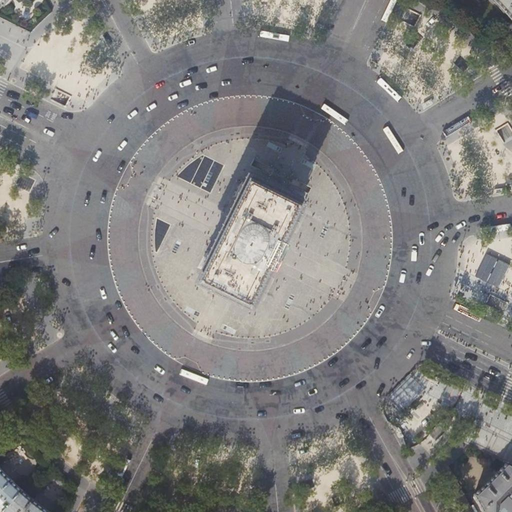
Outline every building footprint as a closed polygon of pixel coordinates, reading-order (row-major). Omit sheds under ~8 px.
[(235,0),(224,0),(223,5),(222,9),(220,15),(219,17),(216,27),(221,28),(243,36),(264,46),(412,119),(413,116),(415,112),(416,110),(417,107),(421,101),(422,98),(426,89),(278,17),(257,7),(235,0)] [(511,0),(492,0),(496,3),(511,20),(511,0)] [(496,116),(0,37),(0,75),(489,153),(490,151),(490,148),(492,140),(493,135),(496,116)] [(220,294),(255,311),(261,298),(269,280),(293,228),(302,209),(308,197),(247,167),(241,180),(232,198),(206,250),(197,268),(191,280),(220,294)] [(511,511),(511,466),(506,464),(505,466),(498,474),(497,473),(496,475),(484,487),(484,486),(482,488),(483,488),(475,496),(474,495),(472,497),(479,509),(480,511),(511,511)] [(0,511),(4,511),(22,493),(17,488),(0,470),(0,511)] [(45,511),(41,509),(22,493),(4,511),(45,511)]
